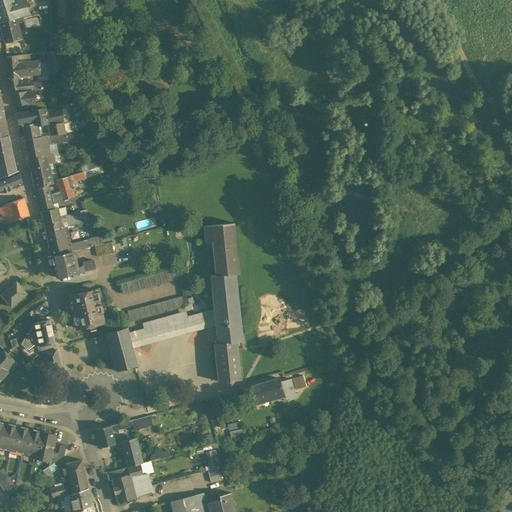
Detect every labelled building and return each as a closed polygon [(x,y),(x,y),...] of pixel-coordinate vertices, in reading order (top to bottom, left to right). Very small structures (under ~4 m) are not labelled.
[(13,0),(0,0),(0,21),(16,17),(29,14),(25,0),(14,1),(13,0)] [(71,0),(58,0),(58,16),(72,16),(71,0)] [(29,14),(16,17),(17,21),(23,21),(23,20),(38,17),(37,13),(30,14),(29,14)] [(38,17),(23,20),(23,21),(25,30),(41,26),(39,16),(38,17)] [(16,17),(0,21),(0,25),(4,43),(22,39),(17,21),(16,17)] [(69,41),(87,76),(97,71),(79,36),(69,41)] [(59,51),(47,52),(47,53),(49,64),(51,72),(67,70),(59,51)] [(31,54),(17,55),(18,62),(32,61),(31,54)] [(32,61),(18,62),(17,55),(6,57),(8,77),(19,76),(51,72),(49,64),(41,65),(40,60),(32,61)] [(19,76),(8,77),(11,92),(20,91),(18,81),(17,77),(19,77),(19,76)] [(32,80),(18,81),(20,91),(26,90),(33,90),(32,80)] [(48,81),(35,82),(35,89),(49,88),(48,81)] [(20,91),(11,92),(15,106),(27,104),(27,103),(34,102),(33,91),(26,92),(26,90),(20,91)] [(34,102),(35,109),(45,108),(44,101),(34,102)] [(56,109),(46,111),(45,108),(16,113),(19,124),(22,123),(23,126),(38,122),(38,126),(41,125),(59,122),(61,118),(60,111),(56,109)] [(0,110),(0,144),(10,142),(9,139),(3,110),(0,110)] [(38,122),(23,126),(26,140),(41,136),(38,126),(38,122)] [(59,122),(41,125),(42,132),(49,131),(50,135),(57,134),(65,133),(63,122),(59,122)] [(41,136),(26,140),(29,159),(31,167),(48,164),(47,155),(53,154),(52,149),(52,145),(49,145),(48,141),(58,139),(57,134),(50,135),(42,136),(41,136)] [(10,142),(0,144),(0,178),(16,172),(10,142)] [(90,149),(92,156),(103,153),(101,146),(90,149)] [(101,160),(88,165),(89,169),(97,167),(103,165),(101,160)] [(31,167),(31,168),(34,181),(45,179),(47,185),(53,184),(49,167),(55,166),(54,163),(48,164),(31,167)] [(97,167),(89,169),(83,172),(85,178),(99,173),(97,167)] [(0,189),(1,192),(22,184),(18,171),(16,172),(0,178),(0,189)] [(83,172),(69,176),(71,182),(85,178),(83,172)] [(69,176),(55,180),(56,186),(58,192),(51,194),(54,203),(76,196),(71,182),(69,176)] [(45,179),(34,181),(35,187),(47,185),(45,179)] [(48,186),(36,189),(41,211),(54,208),(48,186)] [(56,186),(49,188),(51,194),(58,192),(56,186)] [(24,198),(1,207),(3,213),(4,215),(7,223),(8,224),(29,216),(24,198)] [(81,214),(61,219),(58,207),(54,208),(41,211),(46,231),(63,227),(78,224),(82,223),(84,222),(81,214)] [(86,209),(80,211),(81,214),(84,222),(89,221),(86,209)] [(153,216),(136,221),(138,230),(156,224),(153,216)] [(215,343),(219,381),(240,379),(236,341),(242,341),(235,275),(235,274),(238,273),(233,224),(205,226),(206,241),(213,240),(216,276),(211,276),(211,277),(212,277),(215,309),(217,324),(217,332),(218,343),(215,343)] [(63,227),(46,231),(51,256),(52,256),(68,252),(63,227)] [(102,236),(90,239),(91,246),(95,245),(100,244),(103,243),(102,236)] [(90,239),(71,244),(72,251),(83,249),(83,248),(91,246),(90,239)] [(111,242),(106,243),(108,254),(114,253),(111,242)] [(68,252),(52,256),(56,277),(57,277),(96,268),(94,260),(84,263),(82,265),(83,266),(78,267),(76,257),(75,256),(73,256),(72,251),(68,252)] [(176,268),(170,270),(173,280),(179,279),(176,268)] [(170,270),(165,271),(168,282),(173,280),(170,270)] [(165,271),(159,273),(162,283),(168,282),(165,271)] [(159,273),(154,274),(156,285),(157,285),(162,283),(159,273)] [(154,274),(148,276),(151,286),(156,285),(154,274)] [(148,276),(143,277),(145,288),(151,286),(148,276)] [(143,277),(137,279),(140,289),(145,288),(143,277)] [(137,279),(132,280),(134,291),(140,289),(137,279)] [(131,280),(126,282),(129,292),(134,291),(132,280),(131,280)] [(16,281),(0,295),(11,307),(27,294),(16,281)] [(126,282),(121,283),(123,294),(129,292),(126,282)] [(88,291),(69,296),(71,303),(69,304),(70,310),(72,310),(74,315),(73,315),(72,317),(73,322),(75,323),(77,328),(88,326),(89,326),(95,325),(96,324),(104,322),(102,312),(102,311),(101,304),(100,304),(99,299),(99,298),(98,292),(97,291),(96,289),(93,290),(92,290),(88,291)] [(183,296),(177,297),(180,308),(186,307),(183,296)] [(177,297),(172,299),(175,310),(180,308),(177,297)] [(172,299),(166,300),(169,311),(175,310),(172,299)] [(169,311),(166,300),(161,302),(163,313),(169,311)] [(161,302),(155,303),(158,314),(163,313),(161,302)] [(158,314),(155,303),(149,305),(152,316),(158,314)] [(149,305),(144,306),(147,317),(152,316),(149,305)] [(144,306),(138,308),(141,319),(147,317),(144,306)] [(138,308),(133,309),(136,320),(141,319),(138,308)] [(133,309),(127,311),(130,321),(136,320),(133,309)] [(215,309),(144,328),(128,332),(133,347),(217,324),(215,309)] [(144,328),(187,316),(185,311),(143,322),(144,328)] [(34,323),(21,344),(27,349),(38,340),(39,345),(45,343),(45,344),(55,342),(50,319),(47,320),(46,316),(37,319),(38,322),(34,323)] [(127,327),(106,333),(116,370),(139,364),(138,358),(136,359),(133,347),(128,332),(127,327)] [(16,338),(10,340),(13,348),(18,346),(16,338)] [(0,347),(0,379),(16,363),(0,347)] [(56,349),(46,352),(37,355),(39,364),(42,364),(43,372),(60,367),(56,349)] [(42,378),(36,369),(28,374),(33,380),(31,382),(32,385),(42,378)] [(303,375),(292,378),(294,384),(304,381),(303,375)] [(278,378),(265,382),(269,398),(270,400),(283,397),(284,399),(296,396),(291,379),(279,382),(278,378)] [(304,381),(294,384),(296,389),(306,386),(304,381)] [(265,382),(251,386),(255,402),(269,398),(265,382)] [(143,417),(131,420),(132,425),(132,424),(134,429),(146,426),(143,417)] [(131,420),(111,425),(112,431),(128,427),(127,426),(132,425),(131,420)] [(15,426),(3,424),(0,437),(0,446),(3,448),(3,449),(5,449),(5,448),(10,449),(15,426)] [(111,425),(96,429),(100,447),(115,443),(112,431),(111,425)] [(28,429),(15,426),(10,449),(16,450),(15,451),(17,452),(17,451),(23,452),(28,429)] [(40,432),(28,429),(23,452),(28,453),(28,454),(29,454),(29,453),(35,455),(40,432)] [(241,429),(230,432),(231,438),(243,435),(241,429)] [(56,436),(40,432),(35,455),(34,456),(48,459),(51,457),(52,451),(56,436)] [(205,436),(208,445),(214,443),(211,434),(205,436)] [(136,437),(121,441),(127,467),(128,467),(140,463),(143,463),(142,458),(136,437)] [(66,445),(61,443),(58,453),(57,461),(64,456),(66,445)] [(213,469),(219,468),(214,450),(209,452),(213,469)] [(58,453),(52,451),(51,457),(49,466),(54,462),(57,461),(58,453)] [(165,452),(142,458),(143,463),(151,461),(166,456),(165,452)] [(82,459),(66,463),(67,467),(63,469),(64,475),(69,474),(71,485),(64,486),(66,493),(65,493),(66,496),(73,493),(88,488),(82,459)] [(49,466),(43,470),(47,476),(58,468),(54,462),(49,466)] [(140,463),(128,467),(136,497),(153,493),(148,473),(147,474),(146,471),(142,472),(140,463)] [(127,467),(107,472),(108,480),(112,479),(118,502),(136,497),(128,467),(127,467)] [(219,468),(213,469),(216,480),(221,479),(219,468)] [(6,473),(0,477),(0,483),(0,484),(10,478),(6,473)] [(10,478),(0,484),(4,489),(13,483),(10,478)] [(13,483),(4,489),(7,494),(16,488),(13,483)] [(63,485),(50,489),(52,497),(65,493),(66,493),(63,485)] [(88,488),(73,493),(70,494),(74,511),(77,511),(89,506),(92,504),(88,488)] [(208,503),(205,492),(195,495),(199,511),(210,511),(208,503)] [(208,503),(210,511),(236,511),(231,492),(218,496),(219,500),(208,503)] [(64,511),(74,511),(70,494),(66,496),(64,498),(65,500),(62,502),(64,511)] [(199,511),(195,495),(170,501),(173,511),(199,511)]
